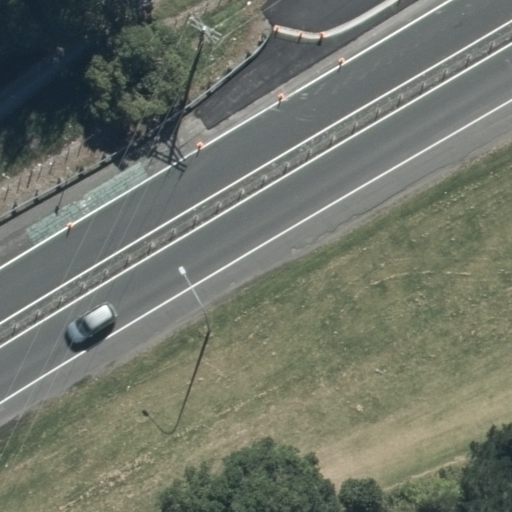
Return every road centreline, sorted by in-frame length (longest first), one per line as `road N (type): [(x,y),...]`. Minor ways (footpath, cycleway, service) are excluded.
road 1 (secondary): [(511,69),(0,375)]
road 2 (secondary): [(0,293),(488,0)]
